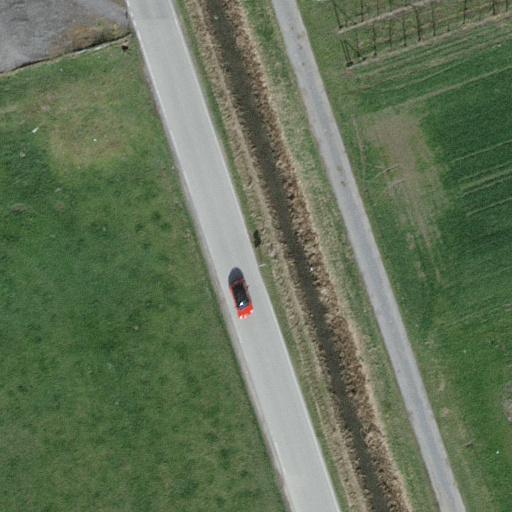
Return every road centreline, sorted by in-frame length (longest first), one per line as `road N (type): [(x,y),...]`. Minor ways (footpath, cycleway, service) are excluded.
road 1 (track): [(280,0),(452,511)]
road 2 (tertiary): [(308,511),(140,0)]
